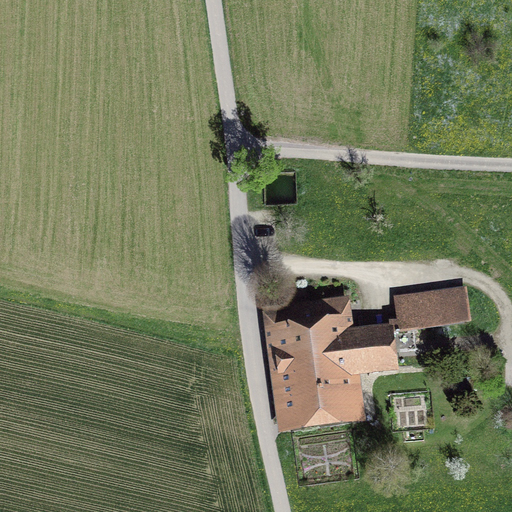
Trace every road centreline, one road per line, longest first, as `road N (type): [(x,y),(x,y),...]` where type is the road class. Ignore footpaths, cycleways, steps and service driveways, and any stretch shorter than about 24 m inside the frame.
road 1 (unclassified): [(211,0),(255,380),(282,511)]
road 2 (track): [(241,261),(493,289),(511,323),(511,363)]
road 3 (track): [(511,167),(232,149)]
